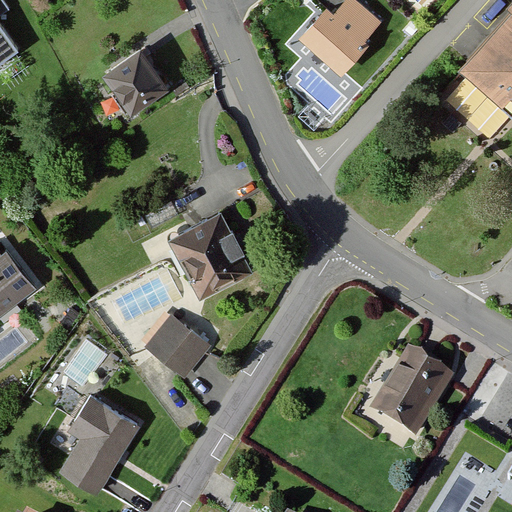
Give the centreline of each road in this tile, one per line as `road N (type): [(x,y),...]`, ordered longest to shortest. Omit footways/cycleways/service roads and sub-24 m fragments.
road 1 (residential): [(167,511),(342,225)]
road 2 (residential): [(474,0),(308,181)]
road 3 (residential): [(308,181),(252,89),(214,0)]
road 4 (residential): [(511,335),(342,225)]
